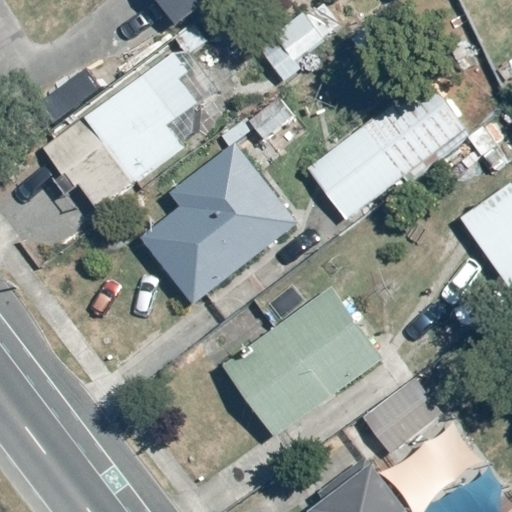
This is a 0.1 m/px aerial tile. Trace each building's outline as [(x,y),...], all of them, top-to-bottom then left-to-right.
[(212,0),(163,0),(182,24),(212,0)] [(356,45),(322,0),(263,45),(296,89),(356,45)] [(234,106),(184,44),(55,147),(104,210),(193,139),(234,106)] [(469,127),(431,77),(312,168),(350,218),(469,127)] [(302,223),(240,144),(186,186),(196,199),(147,238),(200,304),(302,223)] [(511,285),(511,181),(462,215),(511,286),(511,285)] [(389,360),(335,283),(225,361),(279,438),(389,360)] [(435,422),(410,391),(372,422),(398,452),(435,422)] [(464,511),(417,511),(381,464),(320,511),(319,511),(511,511),(511,493),(503,482),(464,511)]
